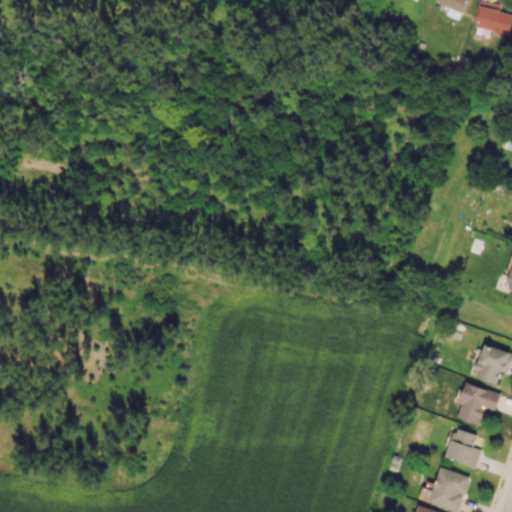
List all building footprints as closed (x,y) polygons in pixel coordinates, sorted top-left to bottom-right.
[(435,0),(435,1),(462,11),(466,0),(435,0)] [(511,14),(511,13),(499,11),(500,4),(480,0),(477,0),(473,27),(509,33),(511,14)] [(510,351),(484,343),(473,377),(498,385),(510,351)] [(479,424),(484,407),(494,410),(500,393),(466,382),(456,417),(479,424)] [(477,434),(455,427),(445,457),(475,467),(481,449),(473,446),(477,434)] [(418,498),(458,511),(470,476),(440,466),(432,489),(422,486),(418,498)]
